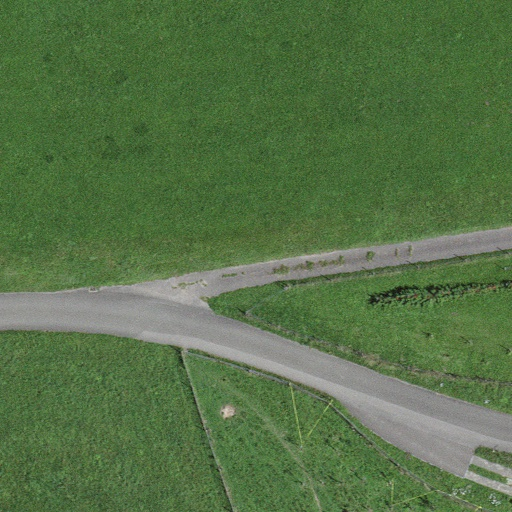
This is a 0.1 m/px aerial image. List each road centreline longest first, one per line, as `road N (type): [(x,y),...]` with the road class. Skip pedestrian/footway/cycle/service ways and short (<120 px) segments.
road 1 (unclassified): [(0,306),(85,305),(235,331),(511,430)]
road 2 (track): [(382,389),(424,436),(511,479)]
